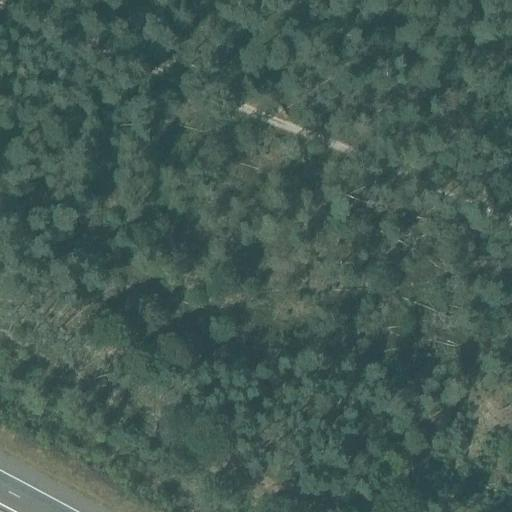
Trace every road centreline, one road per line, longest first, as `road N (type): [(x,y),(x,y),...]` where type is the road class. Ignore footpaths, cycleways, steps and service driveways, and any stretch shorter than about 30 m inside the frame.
road 1 (track): [(0,5),(511,221)]
road 2 (track): [(511,312),(450,396),(380,469),(444,511)]
